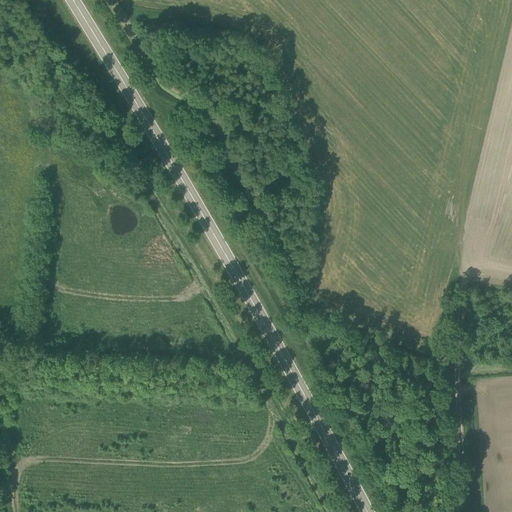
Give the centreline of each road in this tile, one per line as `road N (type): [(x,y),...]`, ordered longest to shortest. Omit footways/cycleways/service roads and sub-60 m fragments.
road 1 (primary): [(364,511),(176,171),(70,0)]
road 2 (track): [(456,363),(326,303),(208,106),(197,101),(146,123)]
road 3 (track): [(462,263),(456,368),(463,511)]
road 4 (track): [(27,0),(57,71),(51,132),(139,185)]
